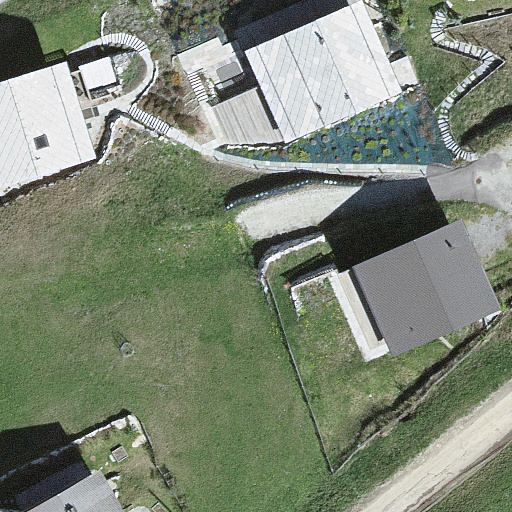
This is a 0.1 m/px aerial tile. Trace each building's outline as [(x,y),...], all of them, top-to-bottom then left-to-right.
[(278,0),(237,17),(249,45),(358,0),(278,0)] [(354,9),(255,55),(292,134),(391,89),(354,9)] [(63,71),(0,91),(0,183),(90,154),(63,71)] [(456,226),(360,269),(395,345),(491,302),(456,226)] [(114,511),(95,477),(31,511),(114,511)]
